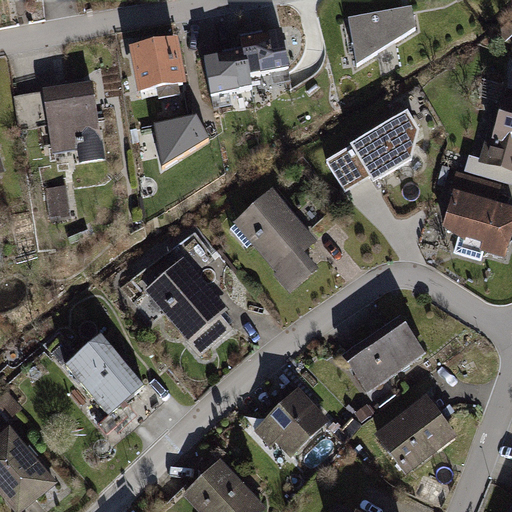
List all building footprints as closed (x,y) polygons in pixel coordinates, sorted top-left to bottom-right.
[(418,7),(348,18),(354,68),(421,27),(418,7)] [(244,46),(250,75),(288,68),(280,27),(242,34),(244,46)] [(176,35),(130,44),(141,100),(187,91),(176,35)] [(205,54),(214,95),(252,88),(250,75),(244,46),(205,54)] [(43,97),(15,101),(19,132),(48,128),(54,169),(104,162),(94,88),(42,94),(43,97)] [(488,140),(481,166),(511,175),(511,98),(497,142),(488,140)] [(195,114),(156,124),(164,168),(208,140),(195,114)] [(410,121),(329,167),(347,197),(373,181),(377,189),(415,166),(421,139),(410,121)] [(457,199),(446,237),(488,249),(485,258),(509,265),(511,253),(511,213),(500,210),(505,191),(459,178),(453,197),(457,199)] [(68,192),(47,194),(51,225),(71,222),(68,192)] [(277,197),(237,230),(292,297),(320,274),(305,256),(318,246),(277,197)] [(186,264),(148,296),(190,347),(229,315),(186,264)] [(401,322),(345,360),(370,396),(426,358),(401,322)] [(105,421),(92,433),(110,454),(152,418),(137,400),(148,391),(105,339),(65,373),(105,421)] [(297,395),(258,433),(289,465),(328,426),(297,395)] [(429,401),(378,438),(407,477),(458,440),(429,401)] [(0,497),(12,511),(32,511),(60,490),(14,433),(0,443),(0,497)] [(265,511),(222,466),(186,499),(198,511),(265,511)]
